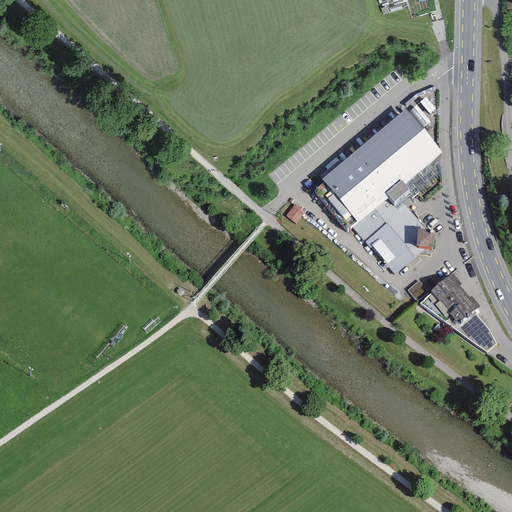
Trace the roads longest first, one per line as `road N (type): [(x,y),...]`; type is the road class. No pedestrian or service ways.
road 1 (track): [(269,219),(21,0)]
road 2 (track): [(187,312),(206,319),(298,401),(447,511)]
road 3 (primary): [(469,0),(472,199),(511,308)]
road 4 (track): [(0,443),(187,312)]
road 5 (residential): [(511,146),(492,0)]
